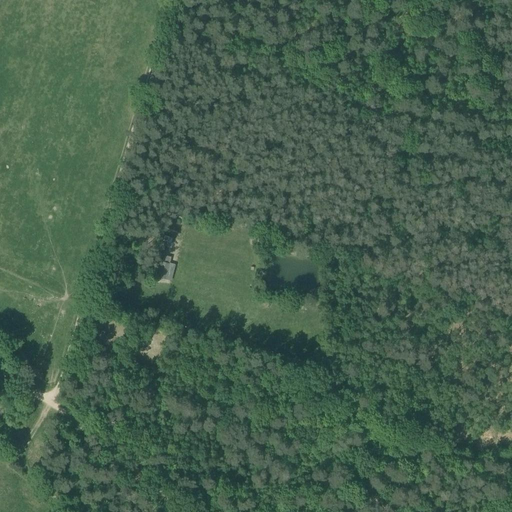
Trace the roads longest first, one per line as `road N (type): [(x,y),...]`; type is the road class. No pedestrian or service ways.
road 1 (track): [(50,408),(170,0)]
road 2 (track): [(181,511),(50,408)]
